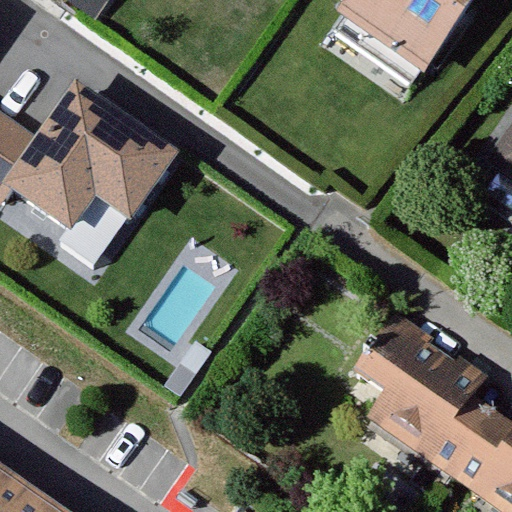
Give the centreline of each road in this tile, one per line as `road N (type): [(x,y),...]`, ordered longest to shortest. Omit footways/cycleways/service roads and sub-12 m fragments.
road 1 (residential): [(511,353),(324,219)]
road 2 (residential): [(110,511),(0,433)]
